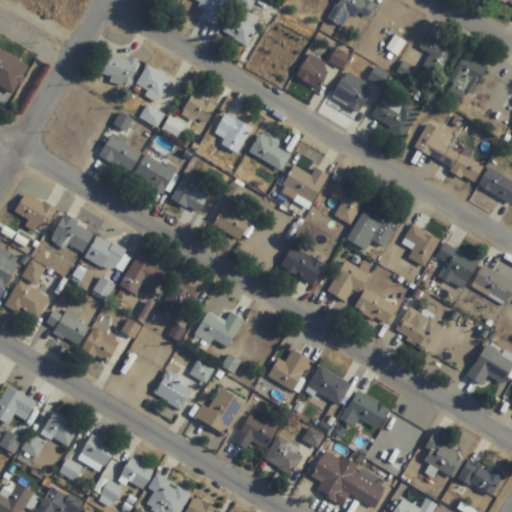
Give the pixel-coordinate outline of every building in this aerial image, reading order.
[(230,0),(193,0),(204,6),(197,19),(215,29),(230,0)] [(247,49),(263,19),(251,13),(257,0),(239,0),(221,35),(247,49)] [(356,20),(359,13),(370,19),(378,5),(367,0),(339,0),(329,21),(343,28),(349,16),(356,20)] [(420,48),(431,55),(424,67),(440,77),(455,53),(428,35),(420,48)] [(0,87),(15,96),(30,66),(0,50),(0,87)] [(342,69),(349,58),(337,51),(331,62),(342,69)] [(140,63),(107,53),(101,77),(133,86),(140,63)] [(296,78),(318,91),(332,69),(311,55),(296,78)] [(444,99),(466,110),(487,69),(464,58),(444,99)] [(136,86),(147,93),(145,97),(158,105),(173,81),(148,66),(136,86)] [(369,80),(382,88),(389,75),(377,67),(369,80)] [(373,87),(346,73),(332,98),(359,113),(373,87)] [(182,117),(206,128),(217,105),(193,94),(182,117)] [(372,118),(391,129),(388,133),(403,141),(419,114),(385,95),(372,118)] [(239,157),(252,129),(224,115),(215,135),(224,140),(220,148),(239,157)] [(477,182),(484,167),(438,145),(444,133),(427,125),(414,153),(477,182)] [(249,153),(281,174),(293,156),(261,135),(249,153)] [(99,157),(129,176),(142,154),(112,136),(99,157)] [(146,155),(133,179),(164,196),(177,172),(146,155)] [(311,177),(295,168),(282,190),(312,208),(330,177),(316,169),(311,177)] [(479,188),(511,207),(511,182),(490,169),(479,188)] [(199,216),(213,189),(186,175),(171,201),(199,216)] [(342,204),(334,219),(352,227),(367,198),(338,184),(331,198),(342,204)] [(14,216),(49,232),(59,211),(24,195),(14,216)] [(240,243),(257,217),(231,200),(214,226),(240,243)] [(401,219),(378,208),(373,220),(362,214),(348,243),(367,252),(372,243),(386,249),(401,219)] [(82,258),(95,234),(64,217),(51,242),(82,258)] [(401,246),(413,252),(406,267),(423,276),(441,241),(412,226),(401,246)] [(132,256),(99,237),(86,259),(119,279),(132,256)] [(436,259),(447,264),(439,278),(463,292),(479,264),(445,244),(436,259)] [(281,268),(314,287),(325,267),(292,248),(281,268)] [(0,302),(21,260),(0,249),(0,302)] [(143,287),(155,294),(166,275),(138,258),(120,287),(137,297),(143,287)] [(329,295),(347,304),(353,292),(360,295),(370,276),(345,263),(329,295)] [(23,278),(36,286),(45,271),(32,264),(23,278)] [(511,295),(511,283),(485,267),(472,287),(505,308),(511,295)] [(50,301),(21,282),(5,308),(20,317),(23,311),(38,321),(50,301)] [(194,297),(181,285),(161,306),(183,326),(190,318),(181,310),(194,297)] [(400,306),(365,291),(354,316),(372,324),(374,320),(391,328),(400,306)] [(45,326),(78,349),(92,329),(68,312),(63,318),(55,312),(45,326)] [(211,346),(213,342),(230,350),(244,321),(231,314),(226,324),(207,314),(195,338),(211,346)] [(413,321),(404,318),(397,338),(431,351),(441,323),(416,314),(413,321)] [(180,342),(186,332),(176,327),(171,337),(180,342)] [(107,366),(120,345),(96,330),(83,350),(107,366)] [(468,380),(483,388),(488,379),(503,387),(511,370),(511,357),(510,360),(485,347),(468,380)] [(282,350),(270,382),(299,392),(310,359),(282,350)] [(206,387),(215,372),(199,362),(190,377),(206,387)] [(307,389),(339,408),(351,386),(320,368),(307,389)] [(182,411),(195,385),(167,372),(154,397),(182,411)] [(15,417),(26,423),(37,404),(8,388),(0,401),(0,422),(9,428),(15,417)] [(228,439),(247,404),(221,390),(210,411),(203,407),(195,421),(228,439)] [(390,414),(360,392),(340,420),(354,430),(361,420),(377,432),(390,414)] [(41,434),(69,448),(80,425),(53,411),(41,434)] [(266,452),(280,427),(265,419),(263,422),(251,416),(235,444),(248,452),(252,444),(266,452)] [(304,441),(317,450),(324,438),(311,430),(304,441)] [(102,473),(117,447),(92,433),(77,459),(102,473)] [(46,442),(30,435),(22,452),(38,459),(46,442)] [(426,450),(430,452),(424,464),(454,479),(464,461),(452,454),(455,448),(433,436),(426,450)] [(265,462),(290,479),(306,456),(281,439),(265,462)] [(388,489),(327,452),(311,478),(322,484),(317,493),(336,504),(343,492),(375,511),(388,489)] [(155,471),(131,457),(120,476),(144,490),(155,471)] [(459,481),(493,498),(503,478),(469,461),(459,481)] [(152,493),(145,506),(155,511),(181,511),(192,492),(157,474),(148,491),(152,493)] [(23,511),(35,495),(9,479),(0,493),(0,511),(23,511)] [(76,511),(81,504),(49,488),(36,511),(76,511)] [(217,511),(220,508),(194,495),(185,511),(217,511)] [(394,511),(434,511),(437,506),(426,500),(421,510),(402,500),(394,511)]
